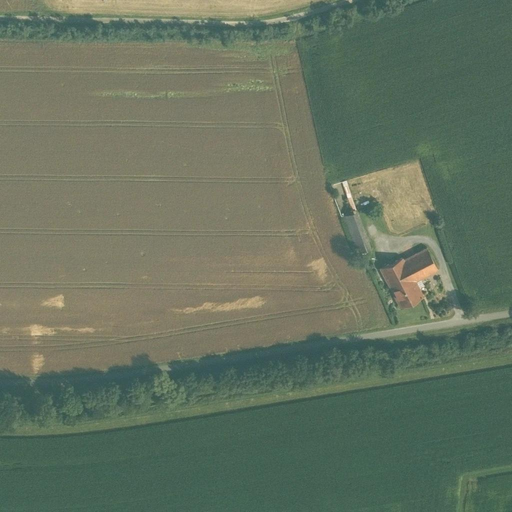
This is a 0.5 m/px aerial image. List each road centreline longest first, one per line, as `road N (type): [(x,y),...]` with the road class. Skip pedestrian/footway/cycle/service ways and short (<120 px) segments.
road 1 (unclassified): [(511,314),(158,371),(0,382)]
road 2 (unclassified): [(354,0),(269,23),(0,18)]
